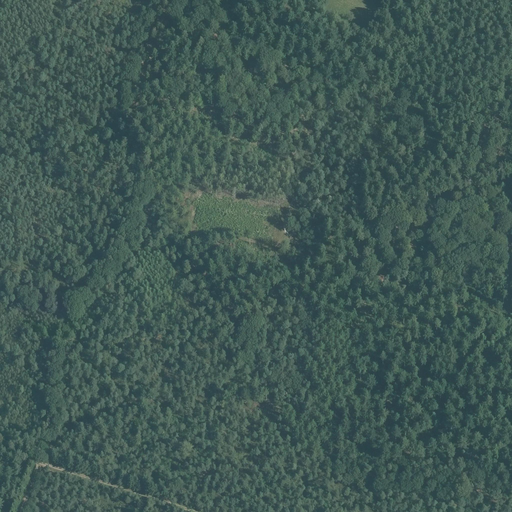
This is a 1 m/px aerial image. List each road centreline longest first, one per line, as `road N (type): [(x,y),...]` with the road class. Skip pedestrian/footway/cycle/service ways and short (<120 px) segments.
road 1 (track): [(420,0),(307,156),(251,294),(185,362),(38,460)]
road 2 (track): [(274,251),(318,226),(380,225),(511,179)]
road 3 (track): [(38,460),(198,511)]
